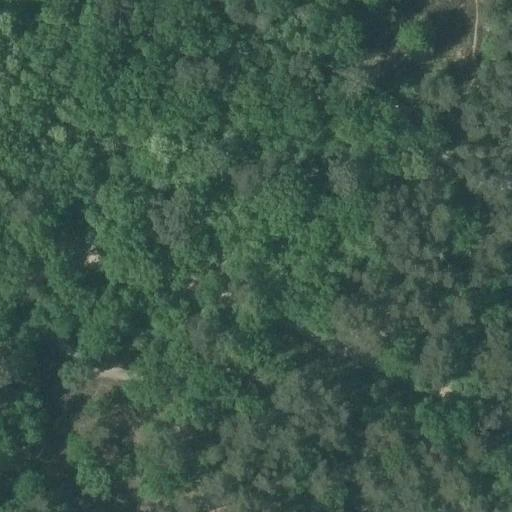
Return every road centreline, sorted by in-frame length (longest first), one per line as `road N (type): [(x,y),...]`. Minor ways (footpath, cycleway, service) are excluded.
road 1 (track): [(511,418),(249,306),(0,231)]
road 2 (unknown): [(214,511),(167,395),(153,383),(104,372),(54,341),(0,274)]
